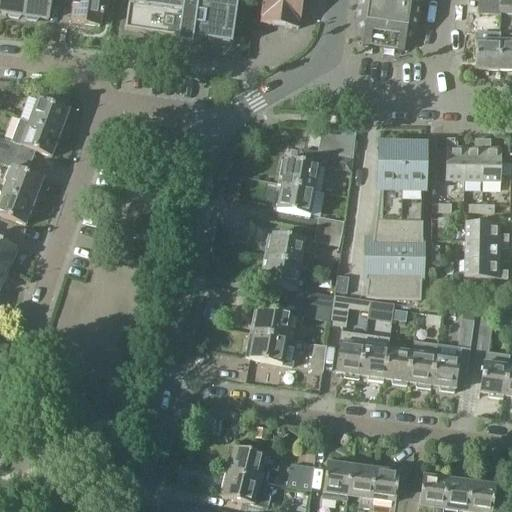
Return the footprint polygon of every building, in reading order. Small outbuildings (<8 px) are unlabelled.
[(0,0),(0,13),(7,14),(8,18),(18,19),(20,16),(23,17),(24,0),(0,0)] [(24,0),(23,17),(24,17),(26,22),(35,23),(39,19),(47,20),(49,0),(24,0)] [(73,8),(71,24),(99,28),(100,14),(102,4),(108,5),(108,0),(74,0),(74,1),(73,8)] [(231,46),(234,27),(237,0),(125,0),(121,30),(231,46)] [(261,0),(259,19),(261,19),(260,25),(297,30),(298,24),(299,24),(302,1),(302,0),(261,0)] [(420,8),(419,0),(357,0),(354,23),(361,48),(403,54),(417,32),(420,8)] [(499,15),(499,1),(481,0),(477,0),(476,14),(499,15)] [(511,0),(499,0),(499,15),(511,15),(511,0)] [(473,69),(498,70),(498,35),(474,34),(473,69)] [(498,70),(511,70),(511,34),(498,35),(498,70)] [(38,101),(29,123),(60,135),(69,112),(38,101)] [(11,143),(17,145),(21,146),(20,147),(52,158),(60,135),(29,123),(29,125),(19,121),(11,143)] [(0,138),(0,151),(13,156),(17,145),(11,143),(0,138)] [(444,140),(443,183),(462,184),(463,150),(452,150),(452,141),(444,140)] [(462,184),(480,184),(481,141),(473,141),(473,150),(463,150),(462,184)] [(488,141),(481,141),(480,184),(498,184),(499,151),(488,150),(488,141)] [(419,301),(422,150),(377,148),(376,177),(380,185),(372,251),(366,251),(365,283),(368,283),(366,298),(419,301)] [(281,177),(280,185),(313,191),(318,167),(349,172),(351,160),(299,150),(297,162),(284,160),(284,162),(281,161),(278,176),(281,177)] [(0,164),(8,168),(13,156),(0,151),(0,164)] [(12,169),(3,192),(35,204),(43,181),(12,169)] [(308,217),(313,191),(280,185),(278,194),(275,193),(272,209),(275,209),(275,211),(308,217)] [(0,216),(26,227),(35,204),(3,192),(0,200),(0,216)] [(437,207),(437,214),(437,215),(450,215),(450,207),(437,207)] [(466,215),(480,215),(480,207),(467,207),(466,215)] [(492,207),(480,207),(480,215),(492,215),(492,207)] [(317,219),(315,230),(340,235),(342,224),(317,219)] [(464,225),(463,244),(506,244),(506,236),(497,236),(497,225),(464,225)] [(338,247),(340,235),(315,230),(312,242),(338,247)] [(267,251),(266,260),(299,266),(304,241),(270,234),(270,236),(267,236),(264,251),(267,251)] [(0,241),(0,268),(6,271),(10,264),(12,265),(18,252),(15,251),(16,249),(0,241)] [(463,244),(463,262),(497,262),(497,252),(506,252),(506,244),(463,244)] [(430,261),(438,261),(438,249),(430,249),(430,261)] [(294,292),(299,266),(266,260),(264,268),(261,268),(258,283),(261,284),(261,285),(294,292)] [(430,262),(430,273),(438,274),(438,262),(430,262)] [(497,272),(497,262),(463,262),(463,280),(506,281),(506,272),(497,272)] [(336,295),(346,296),(348,280),(338,279),(336,295)] [(307,294),(305,306),(330,310),(332,299),(307,294)] [(329,328),(342,330),(345,300),(333,298),(329,328)] [(328,322),(330,310),(305,306),(303,318),(328,322)] [(253,326),(252,334),(285,340),(290,315),(256,309),(256,311),(253,310),(250,325),(253,326)] [(406,313),(393,312),(391,321),(405,323),(406,313)] [(427,316),(425,326),(439,328),(440,318),(427,316)] [(475,355),(485,356),(488,355),(492,320),(480,318),(475,355)] [(285,343),(285,340),(252,334),(250,343),(247,342),(244,357),(247,358),(247,360),(280,366),(283,352),(302,356),(304,347),(285,343)] [(340,335),(335,374),(344,375),(344,378),(358,380),(359,377),(359,378),(365,338),(340,335)] [(389,342),(365,338),(359,378),(368,379),(368,382),(382,384),(383,381),(387,351),(389,342)] [(325,347),(312,345),(308,371),(321,373),(325,347)] [(412,345),(411,354),(407,384),(416,385),(415,388),(430,390),(430,387),(431,387),(435,358),(436,348),(412,345)] [(411,354),(387,351),(383,381),(392,382),(391,385),(406,387),(406,384),(407,384),(411,354)] [(503,397),(504,398),(508,368),(509,358),(488,355),(485,356),(484,364),(483,364),(479,394),(488,395),(488,398),(502,400),(503,397)] [(459,361),(435,358),(431,387),(439,389),(439,392),(454,394),(454,391),(455,391),(459,361)] [(266,442),(268,433),(255,430),(254,440),(266,442)] [(228,457),(225,473),(267,483),(270,472),(277,473),(280,460),(275,459),(233,449),(231,458),(228,457)] [(346,497),(345,497),(349,467),(341,466),(342,463),(327,461),(327,464),(326,464),(321,500),(345,503),(346,497)] [(298,491),(310,492),(313,469),(290,465),(285,488),(298,491)] [(350,467),(349,467),(345,497),(346,497),(359,499),(358,511),(367,511),(373,471),(365,470),(365,467),(351,465),(350,467)] [(392,511),(398,474),(389,473),(389,470),(375,468),(374,471),(373,471),(367,511),(392,511)] [(270,498),(264,496),(267,483),(225,473),(221,489),(224,490),(221,499),(253,506),(253,507),(267,511),(270,498)] [(442,511),(443,510),(441,510),(445,480),(438,479),(438,477),(423,475),(423,477),(422,477),(418,507),(433,509),(432,511),(442,511)] [(441,510),(454,511),(466,511),(470,484),(461,483),(462,480),(447,478),(447,481),(445,480),(441,510)] [(471,484),(470,484),(466,511),(491,511),(495,487),(485,486),(486,483),(471,481),(471,484)]
